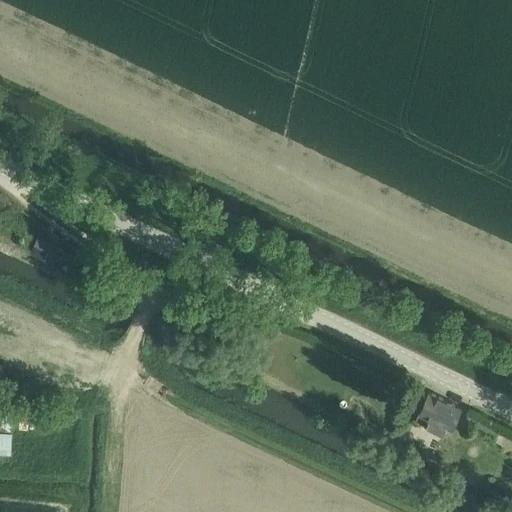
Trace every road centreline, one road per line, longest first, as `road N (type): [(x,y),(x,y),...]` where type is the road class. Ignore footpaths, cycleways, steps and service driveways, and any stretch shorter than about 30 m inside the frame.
road 1 (unclassified): [(511,411),(0,167)]
road 2 (track): [(0,168),(54,223),(155,291),(296,308)]
road 3 (track): [(155,291),(122,358),(104,370),(0,347)]
road 4 (track): [(109,368),(108,511)]
